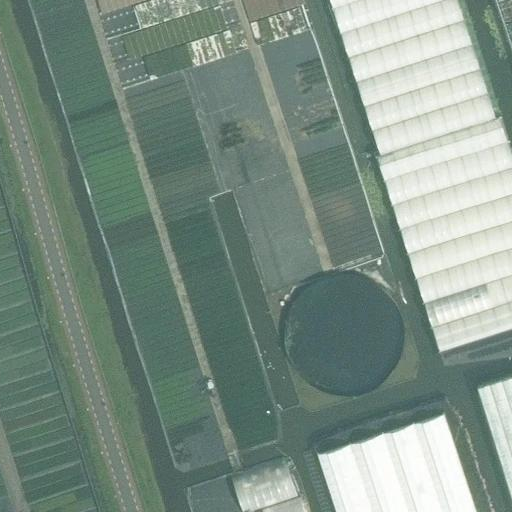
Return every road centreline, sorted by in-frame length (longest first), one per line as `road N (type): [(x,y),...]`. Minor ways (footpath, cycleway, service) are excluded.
road 1 (track): [(252,511),(97,0)]
road 2 (unclassified): [(142,511),(0,67)]
road 3 (track): [(326,269),(235,0)]
